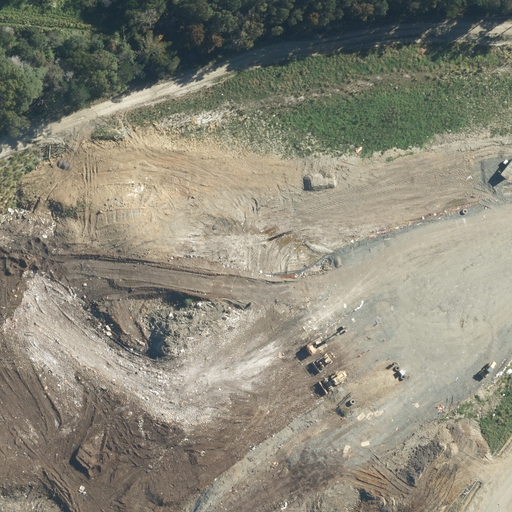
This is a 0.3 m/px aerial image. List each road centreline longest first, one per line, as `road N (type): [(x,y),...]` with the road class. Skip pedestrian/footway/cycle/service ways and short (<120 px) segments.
road 1 (track): [(511,25),(359,43),(268,66),(232,108),(214,191)]
road 2 (track): [(268,66),(0,157)]
